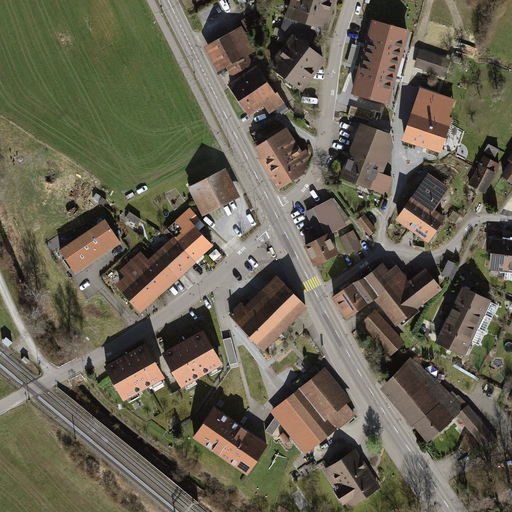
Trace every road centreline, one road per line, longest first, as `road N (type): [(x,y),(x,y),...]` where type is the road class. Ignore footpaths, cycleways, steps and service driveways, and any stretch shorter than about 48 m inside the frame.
road 1 (residential): [(0,408),(158,321),(280,223)]
road 2 (secondary): [(444,504),(367,391),(316,295)]
road 3 (secondary): [(274,212),(169,0)]
road 4 (residential): [(348,0),(321,147),(309,181),(274,212)]
road 5 (residential): [(316,295),(381,253),(427,255),(448,250),(484,218),(511,222)]
